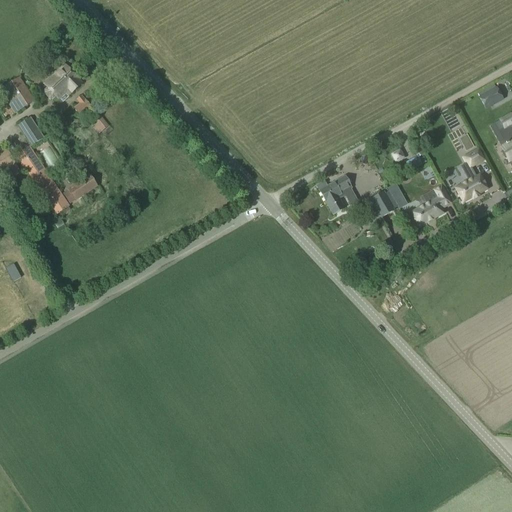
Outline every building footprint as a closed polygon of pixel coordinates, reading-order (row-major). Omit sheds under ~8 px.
[(63,67),(44,86),(47,89),(44,91),(44,94),(49,101),(53,101),(56,98),(59,101),(65,95),(67,97),(80,85),(63,67)] [(0,107),(4,105),(6,107),(0,110),(0,113),(5,121),(34,102),(19,79),(0,91),(0,107)] [(493,85),(476,94),(485,110),(503,100),(503,96),(499,89),(496,87),(495,88),(493,85)] [(83,100),(73,109),(80,117),(90,108),(83,100)] [(511,124),(511,120),(510,116),(499,122),(503,129),(511,124)] [(98,117),(91,122),(100,134),(107,128),(98,117)] [(29,119),(17,128),(30,148),(43,139),(29,119)] [(505,146),(500,149),(502,152),(501,154),(504,160),(506,160),(508,163),(511,170),(511,142),(508,144),(507,143),(505,145),(505,146)] [(29,147),(14,157),(54,217),(68,207),(29,147)] [(461,186),(454,190),(462,204),(471,199),(472,201),(478,197),(477,196),(486,191),(479,177),(475,179),(470,169),(483,162),(477,151),(463,159),(466,165),(460,168),(467,182),(461,185),(461,186)] [(396,156),(400,166),(410,162),(406,152),(396,156)] [(359,162),(366,165),(368,158),(361,156),(359,162)] [(420,158),(407,165),(412,173),(429,164),(425,158),(421,160),(420,158)] [(14,164),(0,171),(0,180),(2,185),(20,175),(14,164)] [(69,194),(64,198),(68,203),(73,199),(75,202),(97,188),(89,176),(67,191),(69,194)] [(324,183),(317,187),(332,216),(344,210),(339,201),(343,199),(344,200),(346,199),(350,207),(357,204),(351,192),(347,194),(347,193),(352,191),(345,178),(327,188),(324,183)] [(391,189),(394,195),(400,192),(397,186),(391,189)] [(417,210),(410,214),(418,228),(442,215),(440,210),(450,205),(440,187),(432,192),(436,199),(417,209),(417,210)] [(382,194),(370,201),(380,219),(393,212),(382,194)] [(21,271),(13,275),(18,283),(25,279),(21,271)]
